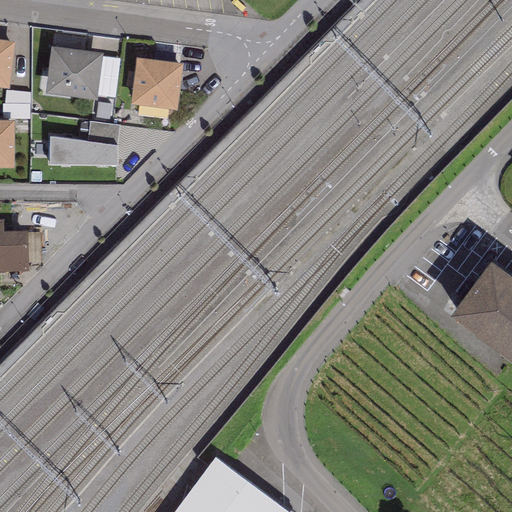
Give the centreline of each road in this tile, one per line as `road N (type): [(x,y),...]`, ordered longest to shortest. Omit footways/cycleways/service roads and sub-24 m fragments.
road 1 (residential): [(456,187),(280,394),(276,414),(286,451),(344,511)]
road 2 (residential): [(266,52),(0,320)]
road 3 (residential): [(0,6),(235,36),(266,52)]
